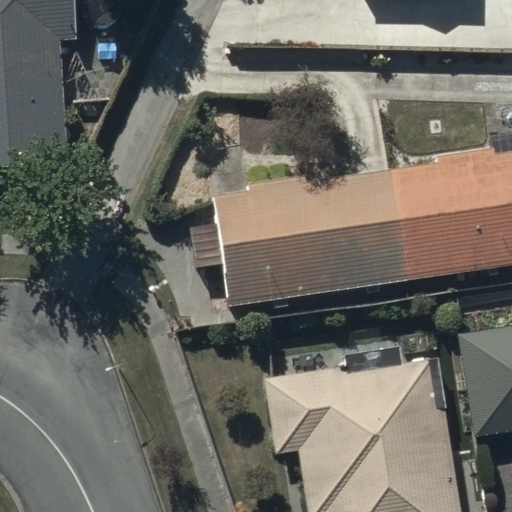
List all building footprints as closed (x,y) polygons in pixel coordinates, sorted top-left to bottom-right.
[(0,0),(0,158),(66,154),(58,33),(76,32),(73,0),(0,0)] [(511,115),(390,135),(407,245),(511,227),(511,115)] [(216,161),(233,271),(407,245),(390,135),(216,161)] [(511,287),(453,296),(469,402),(511,395),(511,287)] [(325,480),(330,511),(417,511),(466,504),(437,317),(266,343),(278,418),(297,415),(306,478),(325,480)]
